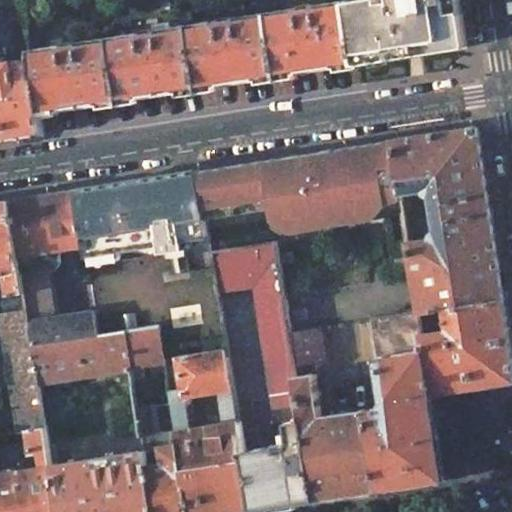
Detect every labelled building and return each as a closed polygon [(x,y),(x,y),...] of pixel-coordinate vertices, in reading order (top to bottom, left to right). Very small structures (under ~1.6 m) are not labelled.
[(298,7),(266,12),(276,77),(298,74),(298,71),(332,66),(332,68),(356,64),(346,1),(345,0),(312,5),(312,9),(299,10),(298,7)] [(382,0),(355,0),(346,1),(356,64),(405,57),(406,58),(420,56),(419,54),(463,48),(467,47),(466,45),(467,45),(462,13),(461,13),(459,0),(389,0),(390,1),(383,2),(382,0)] [(220,20),(187,25),(197,90),(220,86),(220,84),(253,78),(253,80),(276,77),(266,12),(233,18),(233,21),(221,23),(220,20)] [(141,32),(108,37),(118,102),(141,99),(141,96),(175,91),(175,93),(197,90),(187,25),(154,30),(154,33),(142,35),(141,32)] [(63,45),(31,49),(30,50),(31,58),(32,58),(40,115),(42,114),(62,111),(62,109),(97,104),(97,106),(118,102),(108,37),(76,42),(76,46),(64,47),(63,45)] [(0,140),(11,139),(45,133),(42,114),(40,115),(32,58),(31,58),(8,62),(0,63),(0,140)] [(415,286),(419,312),(446,308),(505,298),(501,272),(491,210),(478,126),(394,139),(403,194),(424,190),(426,195),(431,195),(432,202),(428,202),(429,206),(432,206),(436,230),(432,232),(431,237),(410,240),(415,274),(414,275),(415,286)] [(290,230),(406,214),(405,210),(403,194),(394,139),(340,148),(263,160),(268,193),(272,216),(287,214),(290,230)] [(263,160),(199,171),(206,215),(258,207),(256,195),(268,193),(263,160)] [(199,171),(77,190),(84,245),(86,254),(159,243),(160,253),(184,249),(182,239),(210,235),(206,215),(199,171)] [(77,190),(11,201),(29,310),(34,345),(97,336),(94,311),(54,316),(57,311),(52,268),(58,267),(63,261),(62,248),(84,245),(77,190)] [(0,272),(7,272),(10,291),(0,292),(0,300),(2,314),(29,310),(11,201),(0,202),(0,272)] [(415,209),(405,210),(406,214),(408,224),(417,223),(415,209)] [(276,239),(212,248),(215,267),(219,294),(259,288),(283,446),(246,452),(255,508),(301,501),(301,502),(313,500),(313,499),(317,499),(298,376),(291,332),(285,296),(280,265),(278,254),(276,239)] [(160,253),(87,264),(94,311),(97,336),(127,331),(161,326),(164,348),(226,339),(219,294),(215,267),(187,272),(184,249),(160,253)] [(291,252),(278,254),(280,265),(292,263),(291,252)] [(449,329),(422,334),(431,394),(433,395),(511,382),(511,336),(506,298),(505,298),(446,308),(449,329)] [(29,310),(2,314),(19,432),(30,430),(48,427),(46,419),(41,383),(34,345),(29,310)] [(366,410),(378,489),(446,480),(433,395),(431,394),(422,334),(418,312),(372,319),(385,400),(381,408),(366,410)] [(161,326),(127,331),(133,368),(167,363),(164,348),(161,326)] [(291,332),(298,376),(316,374),(325,363),(320,327),(291,332)] [(97,336),(34,345),(41,383),(133,369),(133,368),(127,331),(97,336)] [(231,511),(255,508),(246,452),(229,350),(177,358),(182,390),(171,391),(177,433),(189,511),(231,511)] [(298,376),(317,499),(378,489),(366,410),(322,416),(316,374),(298,376)] [(135,384),(108,388),(116,440),(143,435),(135,384)] [(60,417),(46,419),(48,427),(50,438),(62,436),(60,417)] [(0,511),(61,511),(51,444),(50,438),(48,427),(30,430),(33,453),(42,452),(44,466),(0,472),(0,511)] [(17,432),(0,434),(0,451),(19,449),(17,432)] [(164,447),(145,450),(154,511),(189,511),(177,433),(163,435),(164,447)] [(56,443),(51,444),(61,511),(154,511),(145,450),(59,464),(56,443)]
